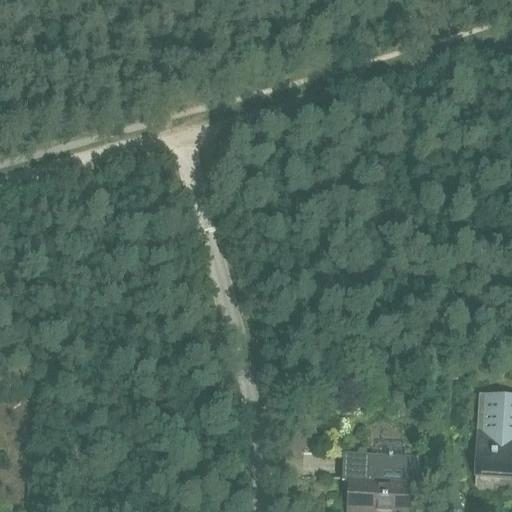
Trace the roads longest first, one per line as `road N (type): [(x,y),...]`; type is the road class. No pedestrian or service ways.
road 1 (unclassified): [(260,511),(257,436),(180,133)]
road 2 (track): [(511,43),(180,133)]
road 3 (track): [(180,133),(0,184)]
